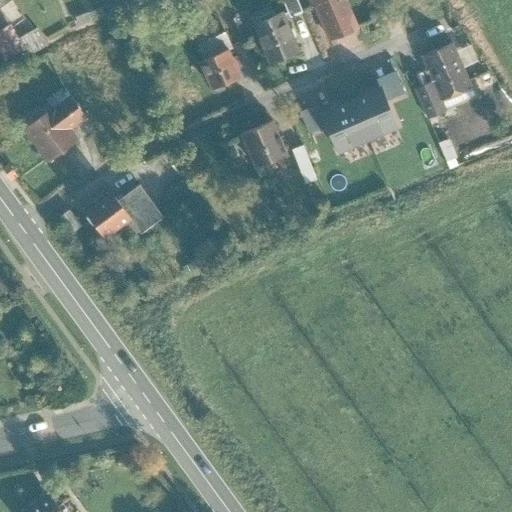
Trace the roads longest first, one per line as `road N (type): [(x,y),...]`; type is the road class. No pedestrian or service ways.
road 1 (residential): [(23,231),(119,168),(414,32)]
road 2 (secondary): [(144,396),(23,231)]
road 3 (residential): [(144,396),(123,411),(0,440)]
road 4 (secondary): [(228,511),(144,396)]
